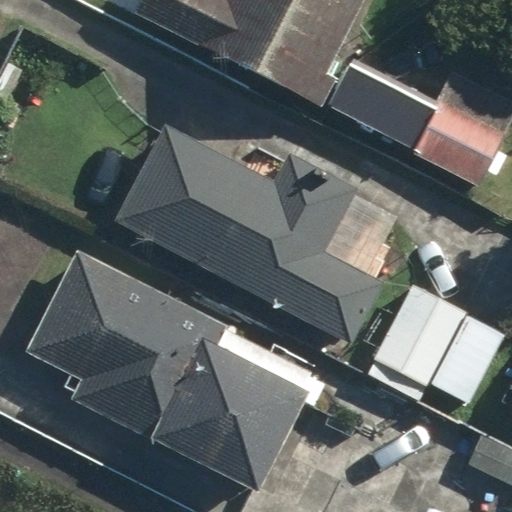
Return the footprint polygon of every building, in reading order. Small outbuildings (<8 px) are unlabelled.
[(135,0),(127,17),(312,108),(365,0),(135,0)] [(352,60),(326,110),(480,191),(487,177),(496,181),(506,160),(497,156),(511,128),(511,104),(453,73),(437,104),(352,60)] [(162,125),(110,226),(350,350),(386,279),(379,275),(406,221),(285,159),(273,182),(162,125)] [(331,373),(74,253),(28,352),(84,378),(72,403),(113,423),(109,433),(257,502),(305,399),(316,405),(331,373)] [(407,282),(359,368),(421,404),(430,389),(468,412),(509,343),(407,282)]
